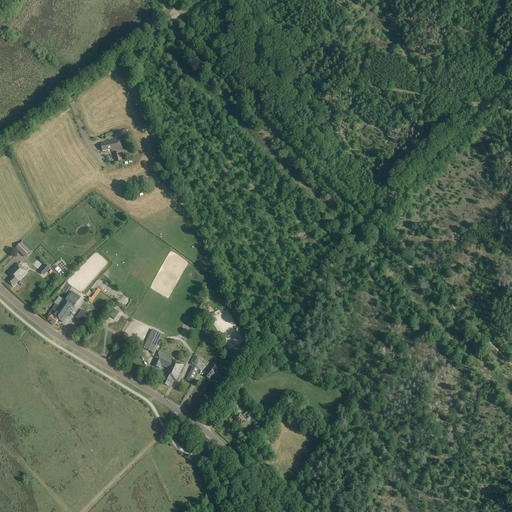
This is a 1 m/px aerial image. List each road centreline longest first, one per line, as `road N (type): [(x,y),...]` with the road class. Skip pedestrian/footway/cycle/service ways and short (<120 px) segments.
road 1 (track): [(175,32),(511,364)]
road 2 (unclassified): [(204,430),(376,211),(511,82)]
road 3 (tertiary): [(204,430),(54,334),(0,288)]
road 4 (unclassified): [(0,147),(178,14)]
road 5 (track): [(82,511),(181,412)]
